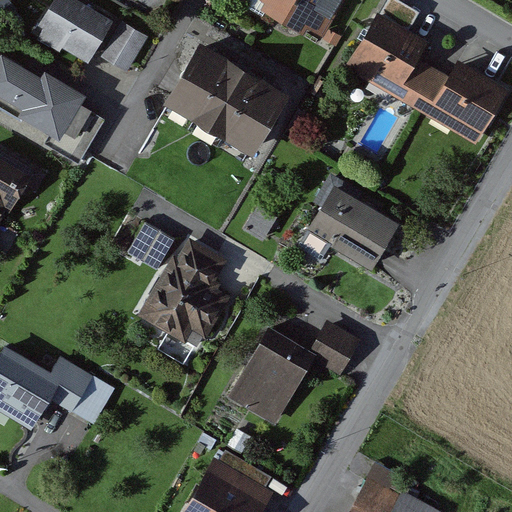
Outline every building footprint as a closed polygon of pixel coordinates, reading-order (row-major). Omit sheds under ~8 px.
[(128,79),(154,36),(94,0),(65,0),(47,30),(128,79)] [(343,0),(274,0),(328,29),(343,0)] [(432,40),(381,10),(347,66),(476,142),(508,87),(462,60),(453,75),(422,57),(432,40)] [(293,88),(211,38),(175,97),(257,147),(293,88)] [(89,100),(6,52),(0,61),(0,95),(69,135),(89,100)] [(0,241),(46,162),(0,135),(0,241)] [(409,222),(343,181),(315,226),(381,267),(409,222)] [(251,296),(273,260),(233,236),(225,249),(203,236),(191,257),(183,252),(152,306),(211,341),(241,290),(251,296)] [(366,337),(333,317),(317,343),(279,321),(237,391),(284,419),(317,364),(341,379),(366,337)] [(62,366),(13,338),(0,360),(0,405),(37,428),(54,400),(95,424),(119,382),(70,353),(62,366)] [(263,511),(277,488),(224,453),(184,511),(263,511)] [(448,511),(452,507),(379,466),(355,508),(343,502),(337,511),(448,511)]
